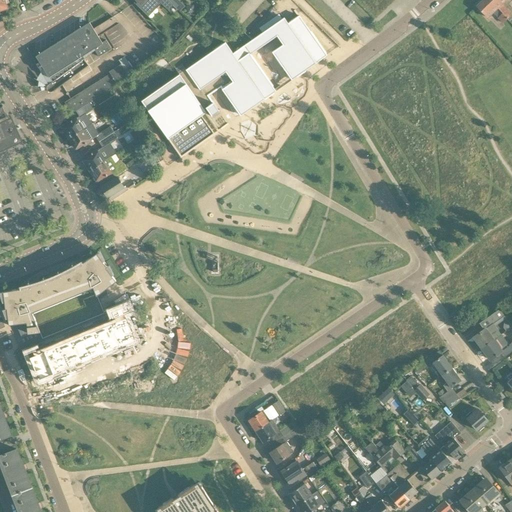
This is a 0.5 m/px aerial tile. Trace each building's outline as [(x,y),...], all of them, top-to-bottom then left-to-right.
[(135,0),(136,1),(133,3),(142,12),(154,0),(135,0)] [(160,0),(158,2),(167,11),(173,5),(167,0),(160,0)] [(167,0),(173,5),(180,12),(185,7),(178,0),(167,0)] [(506,19),(488,0),(483,0),(476,7),(486,18),(492,13),(502,23),(506,19)] [(488,0),(506,19),(511,14),(501,4),(504,0),(488,0)] [(274,90),(250,55),(265,44),(277,36),(283,45),(272,53),(291,80),(301,74),(301,73),(304,72),(327,56),(299,16),(298,17),(288,24),(284,18),(281,20),(262,33),(252,40),(251,41),(233,54),(225,43),(141,101),(155,121),(181,158),(217,132),(218,132),(228,125),(208,96),(220,88),(240,116),(268,97),(269,96),(276,91),(274,90)] [(89,23),(36,57),(39,62),(36,64),(40,71),(43,69),(49,77),(52,82),(48,85),(47,86),(47,87),(46,88),(46,89),(47,90),(47,91),(48,91),(48,92),(49,92),(50,92),(51,92),(52,92),(53,92),(62,85),(88,66),(82,57),(93,49),(98,57),(111,49),(106,40),(102,43),(93,30),(89,23)] [(129,72),(134,69),(126,56),(121,59),(129,72)] [(72,114),(76,111),(89,103),(117,85),(116,84),(128,76),(126,72),(120,64),(108,72),(109,74),(73,97),(70,99),(64,103),(72,114)] [(89,103),(76,111),(80,117),(93,109),(89,103)] [(0,148),(17,140),(18,142),(18,141),(18,140),(19,139),(9,118),(8,118),(2,106),(0,106),(0,148)] [(146,114),(138,120),(142,127),(150,121),(146,114)] [(69,139),(83,129),(76,117),(68,122),(69,124),(63,127),(66,131),(65,132),(69,139)] [(83,129),(69,139),(73,145),(74,144),(76,148),(82,144),(83,146),(91,141),(96,138),(99,142),(114,132),(111,127),(99,134),(92,124),(83,129)] [(114,132),(99,142),(102,148),(118,138),(115,133),(114,132)] [(90,171),(104,162),(96,150),(89,155),(90,156),(84,160),(86,163),(85,164),(90,171)] [(157,150),(152,154),(158,163),(163,160),(157,150)] [(112,157),(104,162),(90,171),(94,177),(95,176),(97,180),(103,177),(104,178),(109,175),(111,179),(116,176),(116,177),(128,169),(125,165),(120,161),(116,163),(112,157)] [(132,160),(126,164),(129,168),(135,164),(132,160)] [(116,176),(111,179),(112,180),(100,187),(105,195),(106,194),(108,198),(124,188),(116,177),(116,176)] [(10,291),(3,292),(5,309),(7,309),(9,325),(21,323),(23,334),(28,333),(28,334),(39,332),(42,339),(104,314),(102,309),(97,295),(116,281),(106,268),(107,267),(96,253),(94,255),(87,260),(80,264),(76,267),(77,268),(72,270),(72,269),(67,272),(62,274),(62,275),(58,277),(57,276),(47,281),(47,282),(43,283),(42,282),(32,286),(32,287),(27,288),(27,287),(18,289),(10,291)] [(38,377),(39,380),(54,373),(55,376),(62,373),(61,371),(76,365),(77,367),(83,364),(82,362),(92,358),(93,360),(100,358),(99,355),(114,349),(114,352),(121,349),(120,347),(136,340),(135,338),(137,337),(134,330),(132,331),(125,314),(131,311),(129,306),(132,305),(132,304),(136,302),(132,292),(115,304),(117,309),(111,311),(22,348),(24,354),(28,353),(35,371),(32,371),(35,378),(38,377)] [(482,349),(494,341),(485,329),(498,320),(499,322),(505,318),(500,310),(479,324),(484,330),(474,337),(482,349)] [(511,354),(511,344),(502,352),(494,341),(482,349),(490,360),(499,354),(504,361),(511,354)] [(452,368),(443,356),(434,362),(433,363),(433,364),(442,375),(452,368)] [(413,369),(418,375),(433,364),(433,363),(434,362),(430,357),(413,369)] [(452,368),(442,375),(447,383),(444,385),(448,392),(439,398),(444,403),(456,394),(452,387),(461,381),(452,368)] [(411,387),(414,390),(416,392),(423,400),(429,395),(420,384),(419,385),(413,379),(408,383),(406,381),(400,386),(405,392),(411,387)] [(395,394),(389,387),(386,390),(392,397),(395,394)] [(464,389),(456,394),(444,403),(449,408),(460,400),(459,399),(467,393),(464,389)] [(278,401),(272,405),(279,415),(285,412),(278,401)] [(383,408),(377,402),(372,406),(378,412),(383,408)] [(415,426),(420,422),(404,404),(399,408),(415,426)] [(0,406),(0,439),(11,435),(0,406)] [(363,420),(370,414),(364,407),(357,413),(363,420)] [(471,412),(465,417),(477,431),(478,430),(479,431),(485,427),(483,425),(488,421),(478,409),(473,413),(471,412)] [(255,431),(268,423),(261,412),(248,421),(255,431)] [(268,423),(255,431),(262,442),(266,440),(269,445),(283,436),(272,420),(268,423)] [(455,459),(465,451),(454,439),(461,433),(451,422),(435,437),(455,459)] [(290,432),(283,436),(269,445),(273,451),(269,453),(277,464),(289,455),(293,452),(286,442),(293,437),(290,432)] [(423,449),(427,454),(442,471),(451,463),(430,438),(429,439),(427,437),(419,444),(423,449)] [(381,467),(393,456),(380,442),(375,446),(379,451),(372,456),(381,467)] [(442,471),(427,454),(421,459),(410,445),(405,449),(413,458),(432,480),(442,471)] [(0,462),(12,495),(31,488),(16,449),(0,455),(0,462)] [(511,459),(499,467),(511,484),(511,483),(511,459)] [(296,462),(282,472),(290,483),(298,478),(299,479),(305,475),(296,462)] [(319,471),(313,462),(305,468),(310,477),(319,471)] [(387,475),(408,500),(417,492),(407,480),(411,476),(400,463),(387,475)] [(368,489),(375,483),(367,472),(360,478),(368,489)] [(408,500),(387,475),(381,480),(376,484),(383,492),(385,490),(399,508),(408,500)] [(472,489),(485,505),(493,498),(495,500),(500,495),(490,483),(486,478),(483,480),(472,489)] [(217,511),(216,510),(214,511),(211,507),(213,505),(201,486),(196,489),(194,486),(193,484),(182,491),(178,494),(179,496),(173,499),(172,498),(157,507),(158,509),(160,511),(217,511)] [(297,505),(311,495),(304,484),(289,493),(291,496),(290,497),(292,499),(293,499),(297,505)] [(358,490),(361,493),(374,511),(389,511),(381,500),(377,502),(371,494),(370,494),(369,492),(367,493),(363,487),(358,490)] [(40,511),(31,488),(12,495),(18,511),(40,511)] [(351,492),(355,497),(361,493),(358,490),(357,488),(351,492)] [(485,505),(472,489),(462,498),(459,500),(463,505),(469,511),(478,511),(485,505)] [(311,495),(297,505),(301,511),(300,511),(310,511),(325,502),(318,491),(311,495)] [(374,511),(361,493),(355,497),(361,505),(357,508),(359,511),(374,511)] [(435,509),(436,511),(453,511),(445,501),(435,509)]
